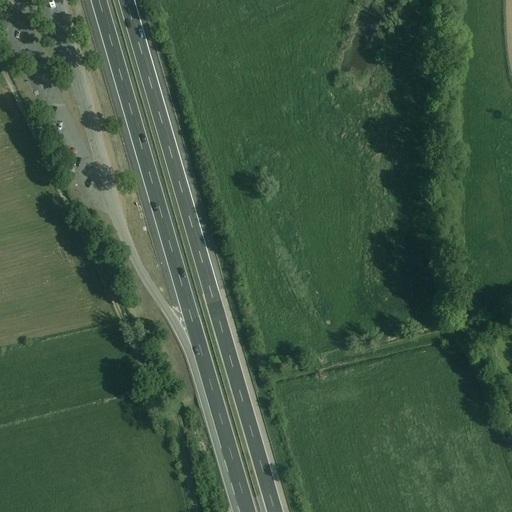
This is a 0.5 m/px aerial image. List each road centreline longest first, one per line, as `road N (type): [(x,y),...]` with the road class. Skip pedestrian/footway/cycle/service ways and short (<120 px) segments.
road 1 (motorway): [(271,511),(124,0)]
road 2 (track): [(194,511),(172,417),(0,61)]
road 3 (motorway): [(95,0),(202,359)]
road 4 (motorway): [(116,216),(156,297),(202,359)]
road 5 (motorway): [(202,359),(246,511)]
